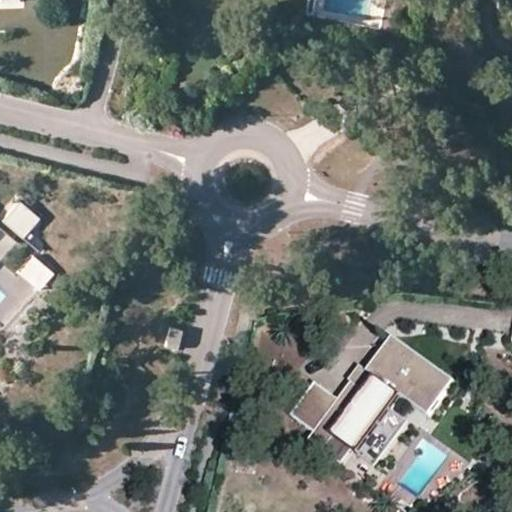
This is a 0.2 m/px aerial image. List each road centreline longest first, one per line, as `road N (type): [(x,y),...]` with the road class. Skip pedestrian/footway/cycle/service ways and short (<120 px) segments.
road 1 (residential): [(289,191),(511,243)]
road 2 (tertiary): [(194,374),(148,451),(97,489),(61,503)]
road 3 (tertiary): [(194,374),(232,225)]
road 4 (tertiary): [(162,511),(194,374)]
road 5 (residential): [(86,128),(106,70),(116,0)]
road 6 (tertiary): [(289,191),(286,162),(256,138),(226,141),(205,162)]
road 7 (tertiary): [(205,162),(86,128)]
